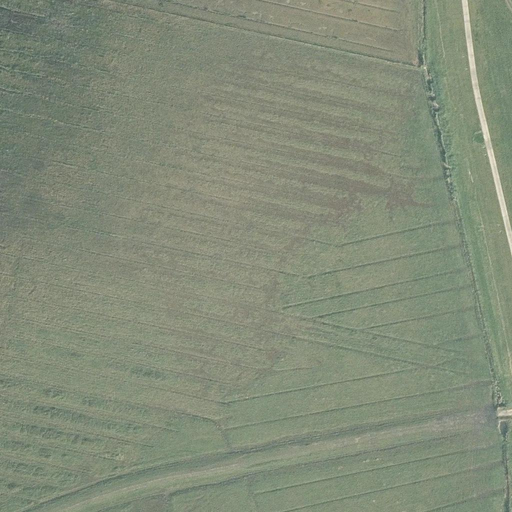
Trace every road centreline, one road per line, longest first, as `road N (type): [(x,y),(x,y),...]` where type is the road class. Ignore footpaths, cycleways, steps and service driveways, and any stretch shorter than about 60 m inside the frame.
road 1 (track): [(511,412),(149,482),(53,511)]
road 2 (track): [(511,244),(464,0)]
